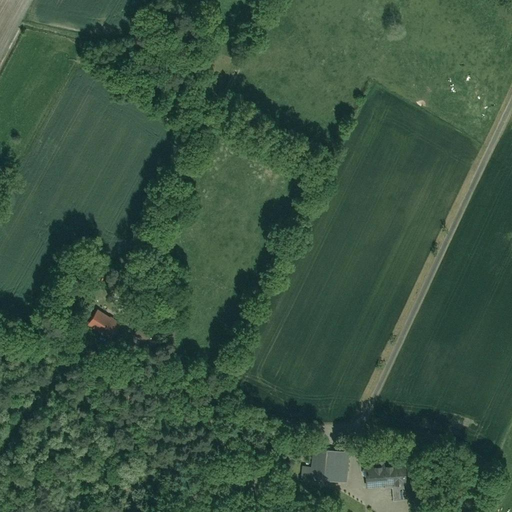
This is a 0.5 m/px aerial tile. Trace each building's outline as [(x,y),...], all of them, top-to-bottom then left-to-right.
[(136,295),(128,305),(139,314),(147,304),(136,295)] [(102,309),(91,328),(113,341),(124,322),(102,309)] [(144,324),(135,336),(153,349),(162,337),(144,324)] [(307,448),(307,482),(348,482),(348,448),(307,448)] [(370,453),(366,481),(403,485),(407,457),(370,453)] [(345,501),(344,511),(372,511),(373,501),(345,501)]
